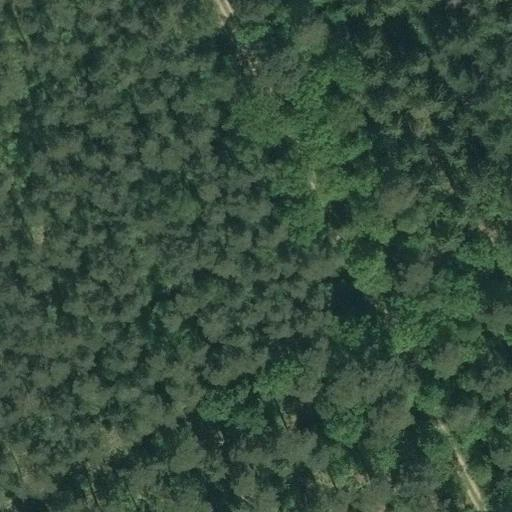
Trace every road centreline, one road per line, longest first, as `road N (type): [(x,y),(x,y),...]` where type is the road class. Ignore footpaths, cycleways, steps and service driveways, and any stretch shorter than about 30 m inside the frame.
road 1 (track): [(0,509),(511,207)]
road 2 (track): [(486,511),(218,0)]
